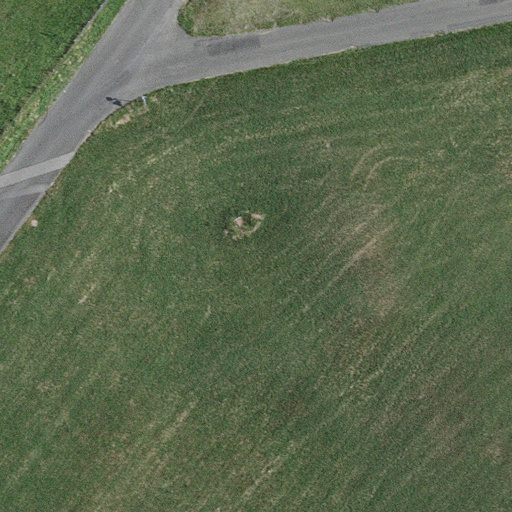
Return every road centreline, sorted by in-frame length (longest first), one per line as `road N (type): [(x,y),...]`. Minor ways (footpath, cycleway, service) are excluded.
road 1 (unclassified): [(106,71),(511,2)]
road 2 (unclassified): [(106,71),(0,211)]
